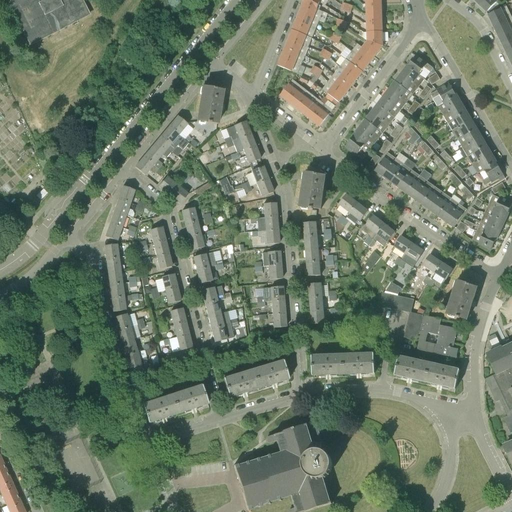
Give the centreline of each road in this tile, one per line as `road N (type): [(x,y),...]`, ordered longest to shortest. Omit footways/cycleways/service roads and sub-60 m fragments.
road 1 (residential): [(235,0),(39,237),(0,270)]
road 2 (residential): [(302,395),(281,190),(253,96)]
road 3 (residential): [(123,171),(168,213),(224,418)]
road 4 (residential): [(147,441),(104,325),(95,261),(68,237)]
road 5 (residential): [(499,273),(322,150)]
road 6 (residential): [(417,16),(511,164)]
road 7 (residential): [(322,150),(417,16)]
road 8 (residential): [(449,428),(430,404),(392,392),(302,395)]
road 9 (residential): [(475,416),(473,351),(499,273)]
road 10 (residential): [(123,171),(213,63)]
